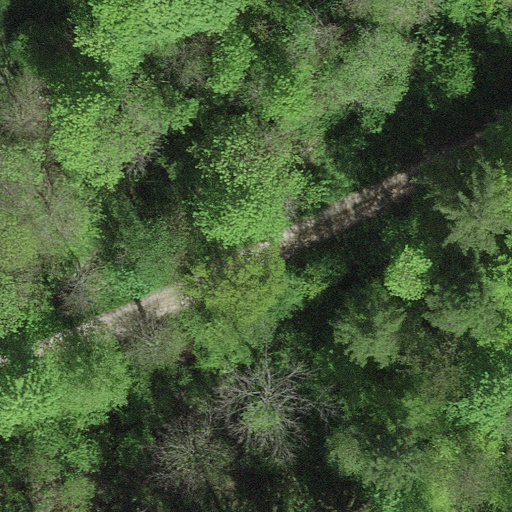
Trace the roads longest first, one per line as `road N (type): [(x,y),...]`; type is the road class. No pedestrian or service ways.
road 1 (track): [(0,350),(198,274),(511,116)]
road 2 (track): [(198,274),(229,162),(291,0)]
